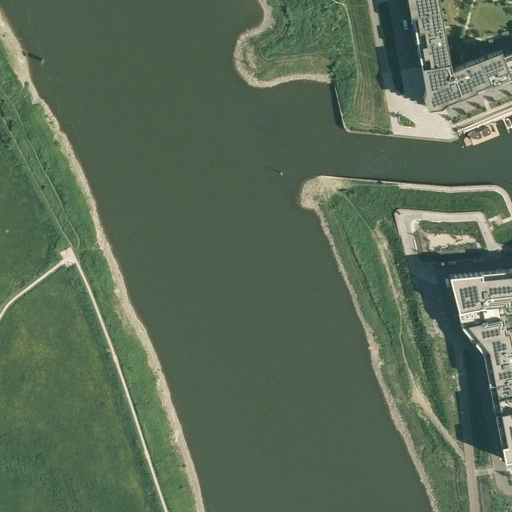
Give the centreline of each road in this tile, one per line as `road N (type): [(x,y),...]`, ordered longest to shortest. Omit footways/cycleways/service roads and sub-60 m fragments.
road 1 (residential): [(511,260),(437,267),(451,321),(476,355),(498,469),(511,491)]
road 2 (residential): [(415,119),(392,0)]
